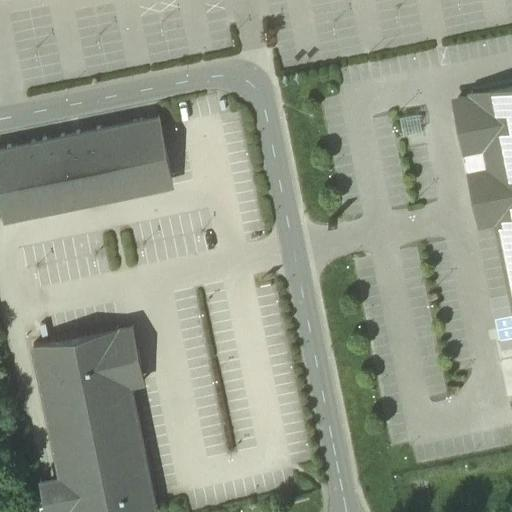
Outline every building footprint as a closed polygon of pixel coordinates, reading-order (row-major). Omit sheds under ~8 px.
[(511,84),(471,92),(475,111),(497,219),(511,292),(511,84)] [(497,219),(475,111),(458,114),(480,222),(497,219)] [(151,116),(0,145),(0,192),(3,210),(163,177),(151,116)] [(497,321),(499,341),(511,339),(511,324),(511,319),(497,321)] [(132,322),(33,342),(62,484),(41,488),(46,511),(65,511),(67,511),(139,511),(157,509),(131,383),(145,380),(132,322)]
